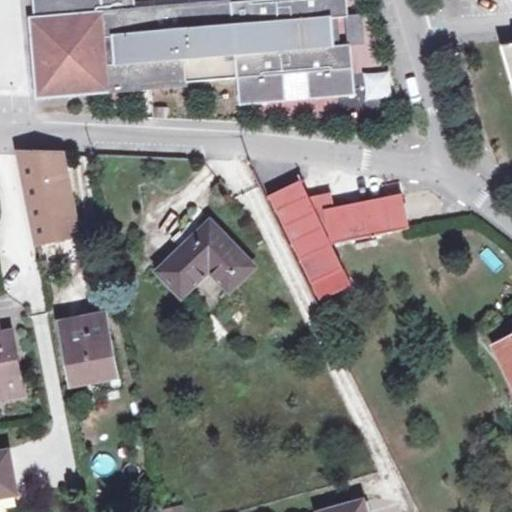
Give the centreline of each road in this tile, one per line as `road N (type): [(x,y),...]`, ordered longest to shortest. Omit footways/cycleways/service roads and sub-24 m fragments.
road 1 (residential): [(453,174),(225,142),(0,131)]
road 2 (unclassified): [(417,27),(453,174)]
